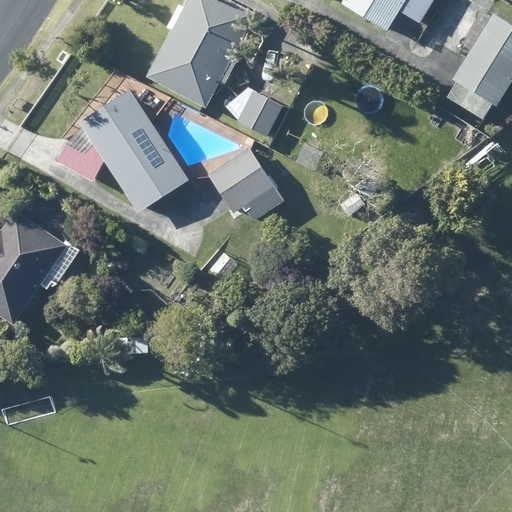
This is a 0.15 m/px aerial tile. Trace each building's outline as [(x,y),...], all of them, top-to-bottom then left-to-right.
[(253,12),(231,0),(183,0),(181,4),(169,27),(144,75),(204,106),(217,81),(222,84),(235,59),(231,56),(234,48),(244,30),(253,14),(253,12)] [(418,21),(431,0),(340,0),(339,2),(384,30),(397,8),(401,11),(418,21)] [(511,74),(511,24),(492,12),(489,15),(482,10),(459,46),(468,51),(451,78),(454,80),(446,94),(445,96),(480,118),(490,102),(493,104),(511,74)] [(271,99),(252,89),(246,85),(225,105),(236,120),(265,135),(268,131),(307,152),(317,133),(298,123),(294,129),(274,119),(282,105),(271,99)] [(187,179),(141,109),(127,88),(76,120),(81,127),(68,135),(67,137),(55,159),(91,180),(103,158),(132,204),(137,211),(145,206),(187,179)] [(210,177),(229,206),(231,211),(242,205),(251,219),(281,199),(247,148),(207,174),(210,177)] [(55,282),(79,248),(68,241),(65,245),(15,211),(1,230),(0,229),(0,314),(11,322),(39,282),(46,288),(51,279),(55,282)]
